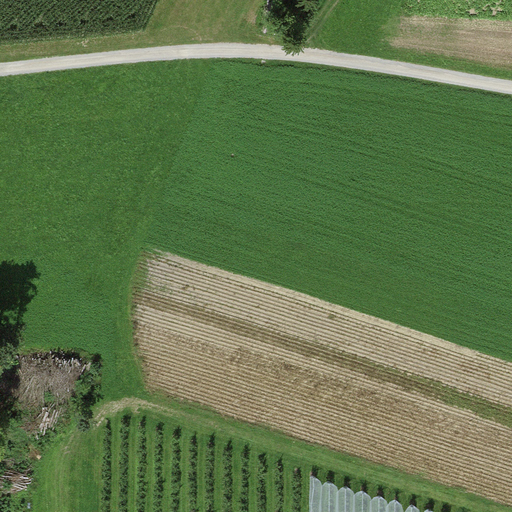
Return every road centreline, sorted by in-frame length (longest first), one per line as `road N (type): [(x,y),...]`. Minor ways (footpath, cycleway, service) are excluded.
road 1 (track): [(0,71),(259,50),(511,88)]
road 2 (track): [(123,401),(493,511)]
